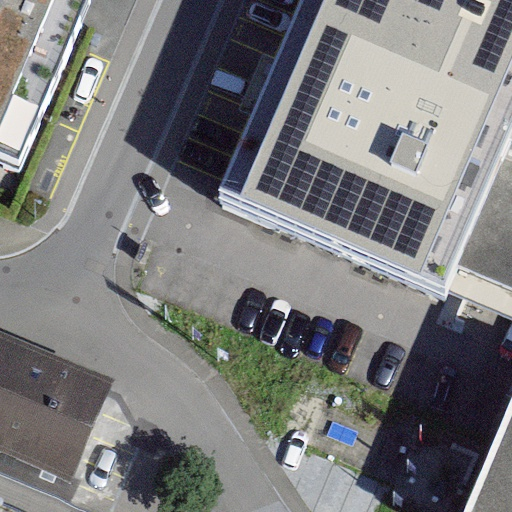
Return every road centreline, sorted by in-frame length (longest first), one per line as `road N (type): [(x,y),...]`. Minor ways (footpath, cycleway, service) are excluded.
road 1 (residential): [(49,329),(194,0)]
road 2 (residential): [(49,329),(137,372),(185,414),(253,511)]
